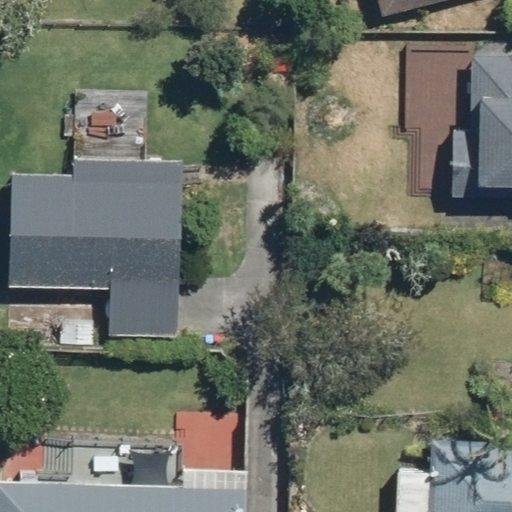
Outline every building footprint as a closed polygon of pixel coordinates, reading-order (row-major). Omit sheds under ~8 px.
[(376,0),(380,14),(436,0),(376,0)] [(506,55),(471,55),(469,206),(511,206),(511,50),(506,50),(506,55)] [(71,171),(9,169),(6,285),(108,288),(107,333),(177,336),(183,157),(71,153),(71,171)] [(511,511),(511,436),(429,433),(425,511),(511,511)] [(179,481),(0,474),(0,511),(242,511),(244,465),(180,463),(179,481)]
